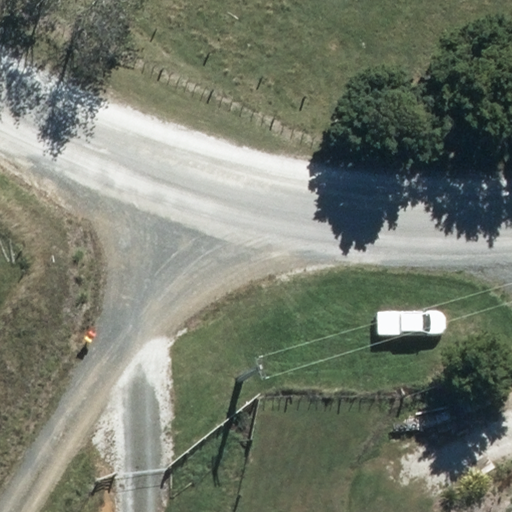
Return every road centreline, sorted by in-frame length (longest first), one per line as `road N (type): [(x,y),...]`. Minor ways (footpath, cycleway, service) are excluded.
road 1 (unclassified): [(0,110),(192,194),(363,225),(511,220)]
road 2 (unknown): [(192,194),(3,511)]
